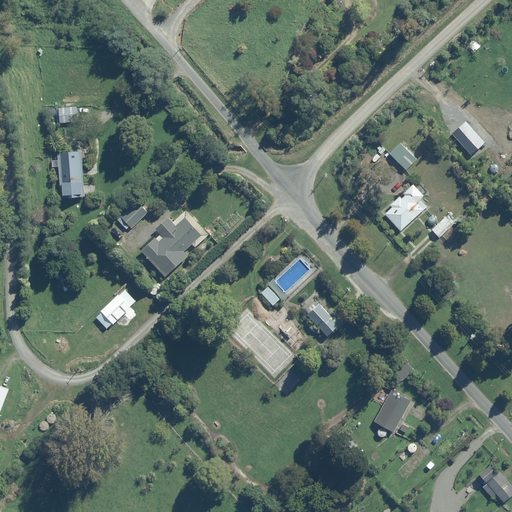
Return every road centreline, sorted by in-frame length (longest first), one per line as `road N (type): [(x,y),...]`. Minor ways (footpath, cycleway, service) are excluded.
road 1 (unclassified): [(286,186),(511,435)]
road 2 (residential): [(286,186),(485,0)]
road 3 (unclassified): [(130,0),(286,186)]
